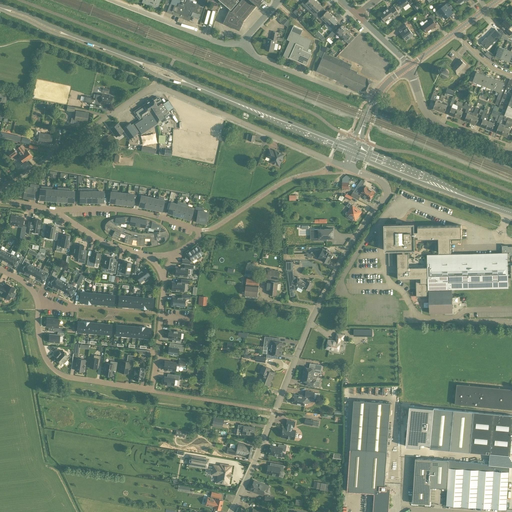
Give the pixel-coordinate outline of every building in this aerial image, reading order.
[(159,0),(151,0),(149,5),(156,8),(159,0)] [(171,0),(167,12),(189,21),(191,16),(199,19),(205,0),(171,0)] [(257,5),(261,0),(241,0),(240,2),(237,0),(218,0),(229,9),(222,23),(238,31),(243,22),(242,22),(257,5)] [(309,11),(311,8),(317,2),(315,0),(304,0),(303,2),(301,3),(309,11)] [(317,2),(311,8),(309,11),(316,18),(324,9),(322,7),(317,2)] [(447,3),(446,3),(443,6),(441,4),(439,5),(438,6),(437,7),(438,9),(437,10),(436,12),(436,13),(437,15),(439,16),(440,17),(442,16),(444,15),(446,18),(445,19),(446,19),(453,13),(450,8),(449,9),(448,7),(450,6),(447,3)] [(382,18),(381,19),(381,21),(382,23),(383,23),(391,17),(393,20),(400,14),(394,6),(389,9),(388,8),(379,15),(382,18)] [(326,22),(332,16),(327,11),(326,11),(324,9),(316,18),(321,22),(323,20),(326,22)] [(436,25),(433,21),(436,19),(432,14),(429,16),(431,19),(425,24),(423,21),(421,21),(420,22),(420,24),(426,32),(436,25)] [(283,16),(278,21),(283,25),(288,20),(283,16)] [(332,16),(326,22),(333,29),(339,23),(337,21),(332,16)] [(508,29),(511,26),(505,19),(500,24),(502,26),(501,27),(509,35),(511,32),(509,29),(508,30),(508,29)] [(413,35),(406,25),(404,22),(397,28),(406,40),(413,35)] [(341,37),(347,30),(342,25),(341,25),(339,23),(333,29),(341,37)] [(300,27),(297,33),(291,30),(287,39),(290,41),(283,56),(291,59),(292,58),(306,65),(311,53),(307,51),(308,49),(312,40),(300,35),(303,29),(300,27)] [(487,48),(498,37),(500,40),(501,38),(503,33),(504,32),(501,30),(499,32),(496,28),(495,29),(488,36),(489,37),(487,39),(486,38),(486,37),(481,42),(482,42),(488,47),(487,48)] [(354,38),(352,36),(352,35),(347,30),(341,37),(348,44),(354,38)] [(271,40),(267,39),(265,50),(273,52),(277,33),(273,32),(271,40)] [(500,58),(504,48),(499,46),(495,56),(500,58)] [(504,48),(500,58),(505,60),(509,50),(504,48)] [(356,92),(357,89),(362,91),(368,94),(373,81),(367,79),(368,78),(359,75),(357,74),(357,72),(350,68),(352,65),(324,52),(316,71),(348,85),(347,88),(356,92)] [(466,65),(460,59),(452,68),(457,75),(466,65)] [(448,70),(447,69),(446,68),(444,68),(443,69),(442,69),(441,70),(440,72),(440,73),(441,74),(442,76),(443,76),(444,77),(446,77),(447,76),(448,75),(449,74),(449,72),(449,71),(448,70)] [(473,77),(471,77),(469,82),(470,83),(472,83),(476,85),(481,73),(476,71),(474,78),(473,77)] [(482,85),(486,75),(481,73),(476,85),(481,87),(482,85)] [(487,87),(490,77),(486,75),(482,85),(487,87)] [(491,88),(495,78),(490,77),(487,87),(491,88)] [(495,78),(491,88),(496,90),(500,80),(495,78)] [(504,82),(500,80),(496,90),(495,91),(499,93),(495,103),(498,105),(504,88),(502,88),(504,82)] [(101,94),(96,93),(94,104),(99,106),(100,104),(111,106),(113,96),(101,94)] [(91,99),(92,97),(85,96),(83,102),(93,104),(94,99),(91,99)] [(147,102),(143,104),(136,110),(141,118),(149,112),(156,122),(158,121),(160,120),(162,122),(167,119),(165,117),(169,114),(168,111),(163,104),(161,105),(160,104),(158,106),(156,103),(161,100),(159,97),(156,96),(152,98),(149,100),(148,99),(146,101),(147,102)] [(433,108),(439,110),(441,103),(442,102),(442,101),(436,99),(433,108)] [(442,101),(442,102),(441,103),(439,110),(444,113),(448,104),(447,103),(442,101)] [(460,102),(458,106),(457,109),(454,116),(460,119),(463,111),(460,110),(461,107),(466,109),(468,104),(465,103),(464,106),(462,105),(463,103),(460,102)] [(464,120),(470,122),(474,113),(473,113),(468,111),(469,110),(468,110),(469,108),(471,108),(472,105),(468,104),(466,109),(465,112),(467,113),(464,120)] [(449,114),(454,116),(457,109),(451,107),(449,114)] [(479,117),(476,116),(477,113),(478,109),(475,108),(473,113),(474,113),(470,122),(476,125),(479,117)] [(486,128),(488,121),(486,120),(487,117),(485,116),(486,113),(488,110),(484,109),(484,110),(483,112),(482,115),(481,118),(483,119),(480,126),(486,128)] [(131,133),(127,136),(129,138),(137,133),(139,131),(141,135),(159,123),(158,121),(156,122),(149,112),(141,118),(136,110),(133,111),(139,119),(133,123),(134,124),(131,125),(132,127),(130,129),(132,131),(130,133),(131,133)] [(75,116),(75,118),(71,118),(70,123),(77,124),(78,120),(87,122),(88,112),(76,111),(75,116)] [(511,120),(508,118),(507,120),(505,124),(505,125),(504,127),(501,134),(507,137),(510,129),(511,123),(511,120)] [(488,121),(486,128),(492,131),(494,124),(488,121)] [(504,127),(505,125),(500,123),(500,122),(497,121),(495,127),(497,128),(496,132),(501,134),(504,127)] [(124,131),(127,136),(131,133),(130,133),(132,131),(130,129),(132,127),(131,125),(130,123),(123,128),(118,122),(110,128),(116,137),(124,131)] [(37,136),(39,136),(38,141),(51,144),(52,135),(40,133),(38,133),(38,131),(34,130),(33,137),(37,138),(37,136)] [(18,136),(11,135),(1,133),(0,137),(19,141),(20,137),(18,136)] [(142,145),(157,142),(155,133),(140,136),(142,145)] [(247,133),(246,139),(254,141),(256,135),(247,133)] [(30,158),(30,159),(32,158),(32,157),(27,150),(26,151),(23,148),(21,145),(20,146),(18,143),(17,145),(28,160),(30,158)] [(19,156),(24,163),(24,162),(25,163),(26,162),(26,161),(28,160),(17,145),(16,144),(11,148),(6,151),(11,158),(17,153),(18,153),(20,155),(19,156)] [(275,151),(269,149),(267,156),(272,158),(270,162),(279,166),(281,162),(282,161),(283,160),(283,159),(283,158),(284,154),(275,150),(275,151)] [(78,159),(77,166),(80,167),(80,164),(86,165),(87,165),(87,163),(89,154),(88,154),(82,152),(80,160),(78,160),(78,159)] [(87,163),(93,164),(93,167),(96,168),(97,161),(95,160),(96,153),(89,152),(89,154),(87,163)] [(101,157),(99,169),(106,170),(108,158),(101,157)] [(108,158),(106,170),(113,171),(115,159),(108,158)] [(60,159),(59,166),(62,167),(62,170),(68,171),(68,168),(71,168),(72,161),(60,159)] [(115,159),(113,171),(119,172),(122,160),(115,159)] [(122,160),(119,172),(126,173),(128,161),(122,160)] [(128,161),(126,173),(133,175),(135,162),(128,161)] [(158,168),(156,179),(162,180),(164,169),(158,168)] [(178,170),(176,182),(183,183),(185,171),(178,170)] [(185,171),(183,183),(190,184),(192,172),(185,171)] [(192,172),(190,184),(196,185),(198,173),(192,172)] [(198,173),(196,185),(203,186),(205,174),(198,173)] [(205,174),(203,186),(210,188),(212,175),(205,174)] [(360,188),(372,196),(375,192),(366,186),(363,184),(360,188)] [(24,193),(23,198),(26,198),(26,197),(33,198),(34,193),(37,194),(38,186),(30,185),(30,188),(26,187),(25,193),(24,193)] [(372,196),(360,188),(357,192),(369,200),(372,196)] [(116,203),(117,193),(117,190),(112,189),(111,193),(108,193),(108,198),(111,198),(110,202),(116,203)] [(360,196),(352,192),(350,196),(352,197),(358,200),(360,196)] [(127,199),(127,204),(132,204),(132,202),(135,202),(136,195),(128,194),(127,199)] [(157,204),(156,209),(161,210),(164,198),(158,196),(158,200),(157,204)] [(179,216),(181,208),(183,203),(178,201),(177,205),(174,214),(179,216)] [(346,206),(350,208),(346,214),(355,220),(362,211),(349,202),(346,206)] [(169,210),(168,212),(169,212),(168,213),(171,214),(171,213),(174,214),(177,205),(171,203),(171,204),(169,203),(167,210),(169,210)] [(184,217),(186,209),(187,208),(188,205),(183,203),(181,208),(179,216),(184,217)] [(187,208),(186,209),(184,217),(189,219),(192,209),(187,208)] [(196,208),(194,216),(198,216),(197,221),(203,222),(203,223),(206,224),(207,219),(206,219),(207,213),(203,212),(203,209),(196,208)] [(24,218),(11,215),(9,225),(22,227),(24,218)] [(124,224),(126,224),(128,216),(125,216),(122,217),(121,217),(121,218),(117,218),(117,217),(115,218),(114,218),(112,219),(111,219),(110,220),(109,220),(108,221),(115,225),(115,222),(124,224)] [(129,224),(129,225),(137,226),(139,217),(136,217),(136,218),(131,218),(131,217),(130,216),(128,216),(126,224),(129,224)] [(145,228),(145,227),(148,228),(149,220),(148,220),(146,219),(146,220),(141,219),(141,218),(139,217),(137,226),(145,228)] [(28,224),(27,233),(31,233),(31,231),(39,233),(39,228),(40,228),(40,224),(41,220),(39,220),(39,219),(35,218),(35,219),(33,219),(32,225),(28,224)] [(159,232),(163,231),(166,231),(165,229),(164,228),(163,227),(162,226),(161,226),(160,225),(159,224),(159,225),(155,224),(155,223),(156,223),(154,222),(153,221),(150,220),(149,220),(148,228),(150,228),(159,230),(159,232)] [(116,234),(117,234),(121,228),(115,225),(108,221),(107,222),(106,223),(105,224),(105,225),(105,226),(105,227),(105,228),(105,229),(105,230),(106,230),(106,231),(108,227),(115,231),(112,236),(111,236),(113,238),(116,234)] [(508,277),(511,277),(511,279),(511,278),(511,247),(508,248),(508,245),(502,245),(503,258),(447,259),(446,252),(451,252),(451,238),(461,237),(461,225),(445,225),(418,226),(418,231),(414,231),(414,224),(385,225),(385,250),(402,250),(402,253),(397,253),(398,279),(416,278),(416,296),(429,296),(429,313),(453,312),(452,289),(508,288),(508,277)] [(45,229),(44,237),(53,238),(53,239),(57,240),(58,233),(54,232),(55,227),(47,225),(47,229),(45,229)] [(127,239),(129,239),(131,231),(121,228),(117,234),(116,234),(113,238),(115,239),(117,240),(121,233),(126,235),(124,242),(124,243),(126,243),(127,239)] [(315,229),(315,240),(327,240),(327,238),(333,238),(333,229),(315,229)] [(132,244),(131,244),(133,240),(137,240),(136,245),(137,245),(137,246),(138,246),(139,246),(140,246),(141,246),(142,246),(142,241),(141,241),(141,233),(131,231),(129,239),(127,239),(126,243),(127,243),(127,244),(128,244),(129,244),(130,244),(131,244),(131,245),(132,245),(132,244)] [(153,241),(155,240),(156,245),(157,245),(158,244),(157,238),(164,237),(165,241),(166,240),(167,239),(167,238),(168,237),(168,236),(168,235),(168,234),(168,233),(167,233),(167,232),(166,231),(163,231),(159,232),(152,233),(153,241)] [(155,240),(153,241),(152,233),(141,233),(141,241),(142,241),(142,246),(144,246),(145,238),(150,239),(151,245),(151,246),(153,246),(156,245),(155,240)] [(57,241),(56,251),(61,252),(62,246),(68,247),(69,242),(68,242),(70,235),(62,234),(61,241),(57,241)] [(79,244),(79,245),(75,244),(74,255),(73,257),(79,258),(78,262),(84,263),(84,262),(86,253),(82,252),(83,246),(83,245),(83,244),(79,244)] [(196,258),(196,259),(198,259),(201,257),(201,256),(200,255),(202,253),(197,246),(187,253),(188,255),(186,256),(186,259),(182,259),(182,263),(189,264),(190,260),(191,259),(192,261),(196,258)] [(318,252),(331,259),(333,253),(329,251),(330,251),(329,250),(327,249),(326,249),(326,250),(323,249),(322,251),(318,249),(318,250),(315,249),(314,252),(313,252),(317,253),(318,252)] [(3,251),(0,256),(0,260),(1,261),(0,262),(3,264),(8,254),(3,251)] [(91,258),(88,257),(87,265),(93,266),(93,263),(95,263),(95,262),(98,263),(99,260),(100,259),(100,257),(100,256),(100,253),(98,253),(98,251),(95,251),(95,252),(93,252),(92,257),(91,258)] [(331,259),(318,252),(317,253),(313,252),(312,254),(313,254),(316,255),(319,256),(318,258),(321,259),(321,260),(328,264),(331,259)] [(8,254),(3,264),(6,265),(6,264),(9,265),(14,256),(8,254)] [(18,259),(14,256),(9,265),(15,268),(18,262),(20,263),(23,257),(20,255),(18,259)] [(104,264),(104,267),(107,268),(107,269),(111,269),(110,272),(115,273),(117,263),(114,262),(113,261),(114,258),(110,257),(110,256),(107,256),(106,257),(105,260),(104,260),(104,264)] [(26,274),(31,265),(26,263),(28,260),(24,258),(22,263),(24,265),(21,271),(26,274)] [(118,266),(116,275),(121,276),(121,274),(122,274),(124,274),(125,274),(125,272),(129,273),(131,263),(123,261),(122,267),(118,266)] [(174,271),(174,274),(175,275),(187,277),(187,271),(190,271),(190,269),(192,269),(193,265),(184,264),(184,268),(176,267),(175,271),(174,271)] [(31,265),(26,274),(29,276),(28,277),(31,278),(36,268),(31,265)] [(134,265),(132,272),(135,272),(136,274),(135,275),(140,282),(143,279),(145,282),(148,280),(146,277),(149,275),(145,268),(139,272),(137,270),(137,266),(134,265)] [(36,268),(31,278),(34,279),(34,278),(37,280),(42,271),(36,268)] [(267,269),(266,278),(278,280),(279,271),(267,269)] [(42,271),(37,280),(43,283),(47,274),(42,271)] [(81,274),(76,283),(79,285),(81,281),(84,276),(81,274)] [(297,278),(294,276),(293,276),(291,280),(288,278),(288,281),(294,284),(303,289),(304,287),(310,290),(313,283),(308,280),(307,282),(297,277),(297,278)] [(54,289),(59,280),(53,277),(49,286),(54,289)] [(245,295),(257,297),(259,280),(246,278),(245,295)] [(171,290),(183,291),(184,283),(187,283),(188,280),(181,279),(181,283),(172,282),(171,290)] [(59,280),(54,289),(57,290),(56,291),(59,292),(64,282),(59,280)] [(277,290),(280,290),(281,284),(280,283),(278,283),(278,282),(267,281),(267,289),(269,289),(268,290),(270,290),(269,294),(273,295),(275,295),(276,295),(277,290)] [(64,282),(59,292),(62,294),(62,293),(65,294),(70,285),(64,282)] [(0,284),(0,291),(3,293),(2,296),(8,299),(10,297),(12,298),(13,297),(15,294),(14,292),(12,291),(14,288),(7,284),(5,288),(3,287),(4,287),(0,284)] [(70,285),(65,294),(71,297),(75,288),(70,285)] [(181,298),(173,297),(172,305),(184,306),(185,298),(190,299),(190,295),(181,294),(181,298)] [(206,305),(206,297),(198,296),(198,305),(206,305)] [(45,321),(45,324),(46,324),(46,327),(55,327),(54,331),(62,331),(63,327),(58,327),(59,319),(47,318),(46,321),(45,321)] [(169,330),(168,338),(174,339),(173,342),(180,343),(181,339),(180,339),(181,332),(180,332),(180,331),(176,330),(176,331),(169,330)] [(49,334),(48,342),(51,342),(51,343),(54,344),(55,342),(59,343),(60,335),(63,336),(63,332),(57,332),(57,335),(49,334)] [(326,349),(338,351),(340,342),(339,342),(340,339),(343,339),(344,335),(337,334),(336,338),(337,338),(336,341),(328,340),(326,349)] [(272,347),(282,349),(283,342),(276,341),(276,338),(270,337),(268,347),(270,347),(272,347)] [(168,352),(168,353),(172,354),(171,355),(176,356),(176,355),(177,355),(178,350),(182,350),(183,345),(175,344),(175,347),(169,346),(169,348),(168,347),(167,352),(168,352)] [(270,347),(268,347),(264,346),(263,353),(267,354),(266,357),(273,358),(274,354),(281,356),(282,349),(272,347),(270,347)] [(56,357),(55,359),(60,364),(63,362),(64,363),(67,360),(65,359),(68,356),(62,350),(60,352),(58,350),(53,355),(56,357)] [(91,358),(89,367),(97,369),(97,366),(99,366),(100,356),(94,355),(93,358),(91,358)] [(120,372),(128,373),(129,363),(133,364),(134,356),(128,355),(127,360),(125,361),(121,361),(120,372)] [(77,358),(75,370),(83,371),(85,360),(77,358)] [(163,364),(163,366),(163,367),(163,369),(167,370),(167,371),(170,371),(170,370),(175,371),(176,366),(180,366),(180,364),(185,365),(186,361),(179,360),(178,363),(176,363),(164,361),(164,363),(163,364)] [(104,364),(103,369),(105,370),(104,375),(111,376),(112,369),(116,369),(117,362),(110,361),(110,364),(106,363),(105,364),(104,364)] [(303,372),(303,373),(303,374),(313,376),(314,372),(321,373),(322,365),(312,363),(311,368),(305,367),(304,370),(303,370),(303,372)] [(262,378),(260,377),(258,381),(269,385),(274,373),(269,371),(270,368),(263,365),(260,372),(264,374),(262,378)] [(134,374),(133,379),(135,380),(136,380),(136,381),(139,381),(140,380),(142,381),(143,376),(144,372),(144,368),(135,366),(135,370),(135,371),(134,371),(134,374)] [(163,379),(163,381),(163,382),(163,384),(173,386),(174,380),(178,380),(179,375),(172,374),(171,378),(164,377),(164,379),(163,379)] [(302,377),(302,378),(302,381),(309,382),(308,386),(315,387),(316,380),(312,380),(313,376),(303,374),(303,375),(302,375),(302,377)] [(511,388),(457,384),(455,404),(511,409),(511,388)] [(292,400),(293,401),(292,403),(304,405),(306,398),(314,399),(315,393),(315,392),(306,391),(305,396),(299,395),(294,394),(293,397),(292,398),(292,400)] [(390,401),(354,398),(347,491),(374,493),(372,511),(388,511),(390,487),(387,487),(387,486),(384,486),(390,401)] [(430,448),(470,452),(510,456),(510,453),(511,452),(511,440),(511,432),(511,415),(433,408),(430,448)] [(224,418),(213,417),(212,424),(212,427),(222,428),(222,425),(223,425),(224,418)] [(281,437),(294,439),(294,437),(297,437),(298,433),(295,433),(295,430),(290,429),(291,426),(294,427),(295,422),(287,420),(286,425),(286,428),(282,428),(281,437)] [(243,425),(238,425),(237,429),(235,428),(234,434),(238,435),(239,432),(242,433),(242,434),(253,436),(255,427),(243,425)] [(227,447),(226,453),(235,456),(236,454),(245,457),(249,458),(252,446),(248,445),(238,442),(236,449),(227,447)] [(286,446),(278,444),(278,447),(270,446),(268,454),(273,454),(272,455),(277,456),(277,454),(281,455),(280,456),(281,456),(282,451),(285,451),(286,446)] [(209,459),(189,455),(188,465),(207,468),(209,459)] [(447,491),(447,488),(448,460),(415,458),(412,503),(425,504),(425,503),(429,504),(430,500),(431,487),(442,488),(442,490),(447,491)] [(511,466),(448,460),(447,488),(447,491),(446,505),(506,509),(507,493),(511,492),(511,466)] [(213,468),(212,474),(218,475),(218,477),(217,477),(217,480),(217,482),(221,483),(223,484),(224,483),(228,484),(229,478),(230,472),(231,466),(220,464),(219,469),(213,468)] [(282,471),(283,465),(276,464),(275,467),(267,465),(267,466),(266,466),(266,470),(266,473),(270,474),(270,475),(274,476),(275,474),(278,475),(278,476),(279,470),(282,471)] [(250,491),(262,495),(266,485),(254,480),(250,491)] [(214,507),(214,508),(220,509),(222,500),(219,499),(219,498),(220,498),(221,494),(211,492),(210,496),(210,497),(207,497),(205,505),(214,507)]
